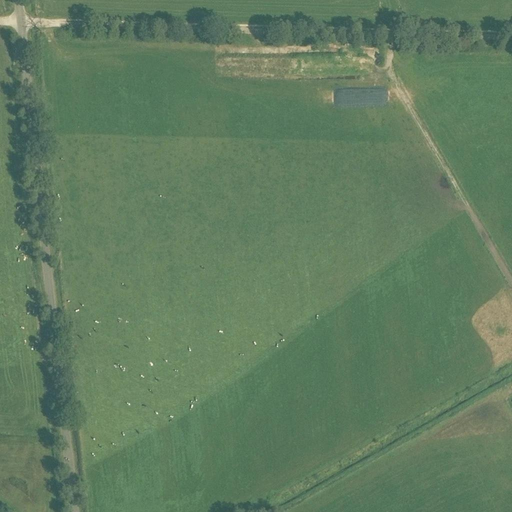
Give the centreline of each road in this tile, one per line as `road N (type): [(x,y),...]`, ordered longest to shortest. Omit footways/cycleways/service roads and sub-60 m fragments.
road 1 (unclassified): [(74,511),(18,0)]
road 2 (track): [(21,24),(511,38)]
